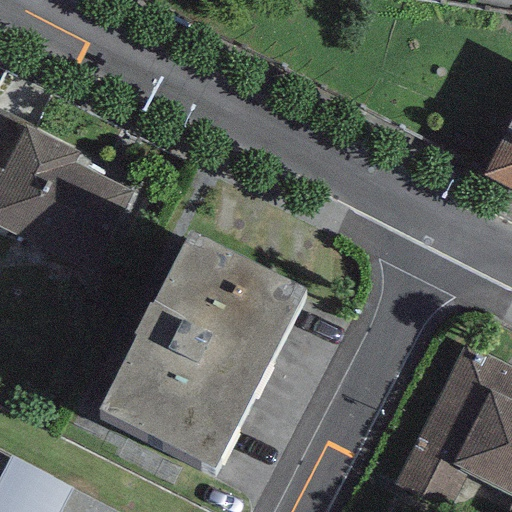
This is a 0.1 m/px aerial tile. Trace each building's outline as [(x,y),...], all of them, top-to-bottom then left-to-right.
[(511,116),(481,174),(511,189),(511,116)] [(133,186),(26,130),(6,169),(0,166),(0,226),(87,272),(133,186)] [(304,288),(191,232),(101,411),(214,467),(304,288)] [(511,494),(511,366),(467,343),(391,487),(439,511),(444,511),(466,473),(511,494)] [(0,511),(55,511),(70,486),(8,455),(0,470),(0,511)]
